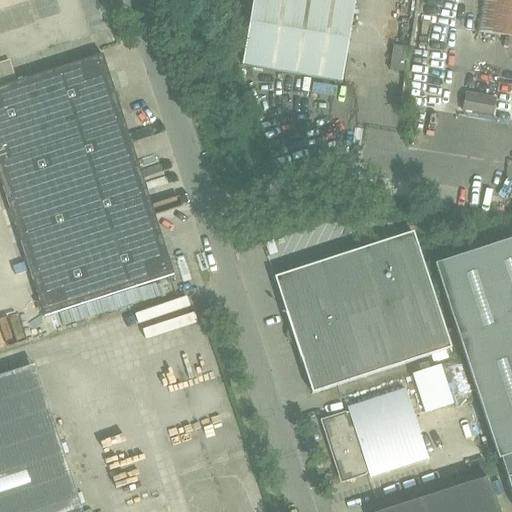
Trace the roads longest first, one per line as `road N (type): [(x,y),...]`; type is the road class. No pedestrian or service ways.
road 1 (unclassified): [(511,182),(339,167),(208,214)]
road 2 (unclassified): [(301,511),(208,214)]
road 3 (unclassified): [(208,214),(138,0)]
